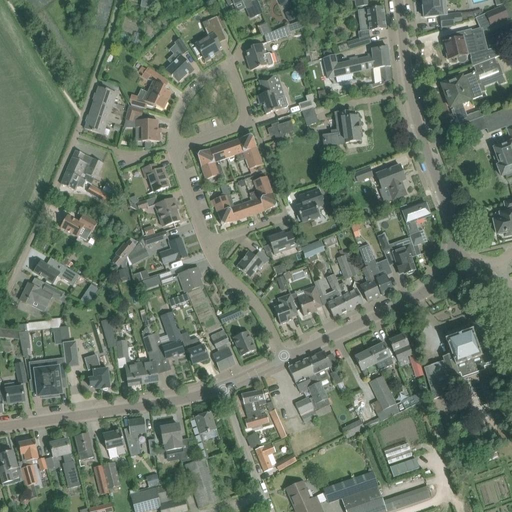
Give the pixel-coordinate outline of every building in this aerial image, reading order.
[(243,1),(246,8),(250,6),(255,17),(263,13),(258,3),(257,0),(226,0),(229,6),(233,4),(234,5),(243,1)] [(360,0),(360,1),(355,2),(357,9),(371,6),(370,0),(360,0)] [(474,19),(478,17),(483,15),(481,10),(473,12),(461,14),(461,13),(448,15),(445,0),(422,0),(424,18),(440,16),(442,27),(455,26),(454,23),(462,22),(474,19)] [(504,6),(483,15),(478,17),(483,29),(509,18),(506,11),(511,8),(510,4),(504,6)] [(383,7),(366,10),(358,11),(361,33),(386,29),(383,7)] [(293,10),(286,14),(289,22),(297,19),(293,10)] [(212,24),(216,34),(223,31),(217,17),(208,21),(210,26),(212,24)] [(271,33),(264,35),(267,43),(279,39),(291,36),(290,33),(303,28),(301,21),(287,26),(272,33),(271,33)] [(449,60),(451,60),(458,58),(458,59),(458,60),(458,61),(459,61),(459,62),(460,62),(461,63),(462,63),(463,63),(464,62),(465,62),(465,61),(466,60),(466,59),(466,58),(465,56),(467,55),(470,55),(471,58),(470,58),(473,67),(508,53),(509,52),(508,50),(508,48),(506,46),(504,45),(502,44),(500,44),(498,44),(496,45),(494,46),(493,48),(492,49),(477,53),(471,30),(453,35),(447,37),(447,41),(444,42),(449,60)] [(195,45),(200,53),(205,61),(220,53),(216,47),(220,45),(221,47),(221,46),(214,34),(195,45)] [(362,38),(348,43),(350,50),(365,45),(362,38)] [(175,43),(183,55),(189,51),(181,39),(175,43)] [(269,53),(267,54),(266,54),(263,44),(251,48),(251,50),(246,52),(249,61),(247,61),(249,70),(251,71),(267,66),(269,67),(273,66),(274,64),(271,54),(269,53)] [(336,55),(324,59),(325,67),(328,79),(372,69),(380,68),(382,82),(382,83),(384,83),(392,82),(388,48),(378,49),(372,50),(372,54),(368,55),(368,58),(354,61),(353,59),(350,59),(350,62),(338,64),(336,55)] [(318,60),(316,53),(310,55),(312,62),(318,60)] [(181,56),(166,71),(172,77),(173,76),(179,82),(188,73),(190,75),(194,71),(188,64),(181,56)] [(452,107),(462,104),(483,96),(479,85),(504,76),(499,64),(442,85),(451,108),(452,107)] [(148,68),(142,77),(148,80),(154,72),(148,68)] [(261,106),(263,106),(266,115),(288,107),(285,96),(279,98),(273,77),(260,81),(264,94),(258,96),(260,104),(261,106)] [(156,107),(164,110),(171,94),(164,90),(165,87),(154,82),(144,101),(142,100),(143,100),(137,97),(131,96),(129,102),(131,106),(146,110),(147,106),(154,108),(154,106),(156,107)] [(94,100),(94,102),(112,108),(117,93),(108,90),(99,87),(96,94),(95,94),(93,100),(94,100)] [(307,101),(299,104),(301,112),(316,107),(312,95),(306,97),(307,101)] [(94,102),(89,115),(108,121),(112,108),(94,102)] [(462,104),(452,107),(459,126),(469,123),(485,117),(482,110),(467,116),(462,104)] [(506,126),(509,133),(511,131),(511,106),(483,118),(488,133),(506,126)] [(129,107),(126,121),(133,123),(135,116),(141,118),(143,111),(129,107)] [(335,114),(337,123),(338,131),(331,132),(332,136),(324,137),(325,146),(351,143),(361,141),(361,139),(363,137),(362,133),(359,132),(359,126),(361,123),(360,120),(357,118),(357,116),(350,117),(349,112),(335,114)] [(108,121),(89,115),(89,116),(88,116),(86,122),(87,123),(85,129),(103,135),(108,121)] [(304,119),(307,127),(318,123),(316,115),(304,119)] [(138,142),(142,142),(160,142),(160,134),(161,134),(161,129),(158,129),(158,121),(136,121),(136,128),(138,128),(138,142)] [(269,130),(271,138),(276,137),(277,139),(282,137),(282,135),(293,131),(291,122),(279,126),(278,124),(273,126),(273,128),(269,130)] [(511,131),(509,133),(511,142),(494,148),(498,160),(495,161),(501,176),(505,175),(507,180),(511,178),(511,131)] [(252,135),(239,139),(243,152),(257,148),(252,135)] [(239,139),(222,145),(227,158),(236,155),(238,162),(243,161),(240,154),(243,152),(239,139)] [(222,145),(197,154),(214,163),(227,158),(222,145)] [(257,148),(243,152),(240,154),(243,161),(246,160),(249,170),(253,168),(263,165),(257,148)] [(76,151),(68,167),(94,180),(95,178),(96,179),(104,164),(84,155),(76,151)] [(214,163),(197,154),(206,180),(217,176),(219,182),(225,180),(220,165),(216,167),(214,163)] [(142,169),(146,178),(146,179),(148,178),(149,181),(151,181),(155,192),(169,187),(165,176),(166,175),(164,168),(158,170),(156,164),(142,169)] [(400,165),(390,169),(376,174),(382,189),(388,187),(393,201),(398,199),(407,195),(402,182),(406,180),(400,165)] [(94,180),(68,167),(66,171),(61,185),(75,191),(77,186),(82,188),(86,181),(92,185),(94,180)] [(355,175),(358,183),(373,177),(369,169),(355,175)] [(257,191),(254,192),(256,200),(260,199),(273,194),(267,177),(254,181),(257,191)] [(247,186),(245,180),(238,182),(241,188),(247,186)] [(102,191),(117,199),(121,191),(107,183),(102,191)] [(215,207),(222,226),(230,208),(229,205),(233,203),(227,185),(221,187),(225,196),(213,200),(215,207)] [(88,192),(109,205),(113,198),(91,186),(88,192)] [(320,217),(317,207),(324,205),(319,190),(299,197),(302,205),(296,207),(299,215),(297,217),(299,221),(301,222),(302,223),(320,217)] [(252,201),(243,204),(247,217),(264,212),(260,199),(256,200),(254,192),(249,194),(252,201)] [(277,207),(273,194),(260,199),(264,212),(277,207)] [(174,199),(155,206),(163,227),(180,221),(179,219),(180,218),(178,213),(177,212),(175,206),(177,205),(174,199)] [(507,212),(499,214),(497,215),(497,217),(493,218),(495,226),(493,228),(495,232),(497,233),(497,234),(504,233),(505,235),(511,233),(511,200),(504,203),(507,212)] [(137,204),(130,207),(137,211),(139,210),(139,211),(146,209),(149,208),(147,201),(137,204)] [(409,236),(410,238),(413,247),(427,242),(423,231),(419,232),(415,221),(430,215),(426,203),(411,208),(410,208),(409,208),(408,207),(407,206),(406,205),(400,208),(402,213),(402,212),(406,224),(405,224),(410,236),(409,236)] [(230,208),(222,226),(247,217),(243,204),(230,208)] [(78,238),(78,237),(86,242),(91,233),(92,233),(97,223),(83,215),(79,222),(67,216),(61,228),(78,238)] [(147,246),(168,239),(166,232),(156,235),(142,240),(128,258),(132,266),(149,257),(145,248),(147,246)] [(268,238),(272,248),(274,255),(297,247),(292,232),(285,234),(284,233),(268,238)] [(334,235),(323,240),(326,247),(337,242),(334,235)] [(378,238),(383,252),(390,249),(384,235),(378,238)] [(416,256),(413,247),(410,238),(409,238),(412,246),(393,253),(397,264),(396,264),(399,274),(404,273),(405,274),(407,273),(409,275),(413,273),(414,271),(415,271),(413,264),(411,258),(416,256),(416,257),(416,256)] [(169,243),(171,249),(159,253),(163,265),(178,260),(187,256),(181,239),(169,243)] [(114,259),(112,262),(118,267),(124,260),(133,250),(135,247),(128,241),(126,244),(125,243),(116,254),(118,255),(114,259)] [(302,249),(305,257),(324,250),(320,241),(302,249)] [(359,249),(362,255),(371,252),(369,245),(359,249)] [(351,250),(343,253),(352,277),(360,274),(351,250)] [(265,265),(269,260),(259,252),(255,257),(249,252),(237,268),(250,278),(258,268),(261,269),(264,265),(265,265)] [(362,255),(363,261),(366,268),(369,267),(376,281),(378,287),(382,296),(394,291),(389,280),(388,281),(385,271),(379,273),(376,266),(371,252),(362,255)] [(352,277),(343,253),(336,255),(338,259),(337,259),(345,280),(352,277)] [(34,273),(53,285),(59,276),(74,286),(75,284),(81,288),(86,280),(51,259),(46,266),(41,262),(34,273)] [(369,267),(366,268),(363,269),(368,284),(361,287),(363,293),(367,302),(380,296),(374,282),(376,281),(369,267)] [(119,270),(121,282),(130,280),(128,268),(119,270)] [(198,268),(189,271),(179,275),(185,293),(203,286),(199,276),(201,275),(198,268)] [(166,273),(159,276),(163,286),(175,282),(171,271),(166,273)] [(289,273),(283,275),(286,281),(292,279),(289,273)] [(279,287),(285,285),(283,277),(276,280),(279,287)] [(319,297),(322,306),(327,305),(334,318),(348,311),(337,287),(332,290),(337,299),(329,303),(326,295),(327,295),(322,280),(314,283),(315,287),(319,297)] [(339,286),(337,287),(348,311),(363,304),(356,290),(349,293),(344,283),(339,285),(339,286)] [(46,284),(42,292),(37,289),(28,284),(20,301),(32,306),(34,302),(47,308),(52,297),(66,304),(67,295),(46,284)] [(85,295),(81,300),(88,305),(91,299),(98,289),(91,285),(85,295)] [(316,309),(322,306),(319,297),(315,287),(303,291),(305,298),(298,300),(300,307),(304,317),(317,312),(316,309)] [(187,294),(169,301),(171,307),(189,301),(187,294)] [(291,295),(288,296),(278,299),(280,306),(274,308),(280,325),(293,321),(292,318),(298,316),(295,306),(291,295)] [(230,312),(219,317),(222,325),(233,320),(242,316),(239,308),(230,312)] [(161,316),(168,336),(170,341),(175,356),(184,353),(186,353),(180,335),(179,332),(173,312),(161,316)] [(111,319),(100,322),(102,330),(113,326),(111,319)] [(29,324),(17,325),(17,331),(18,331),(18,332),(19,333),(29,332),(29,324)] [(150,337),(153,336),(152,335),(151,330),(150,327),(148,326),(146,326),(147,329),(146,329),(143,335),(144,339),(150,337)] [(59,328),(59,329),(60,335),(61,341),(69,340),(68,327),(59,328)] [(4,329),(0,328),(0,337),(20,339),(19,334),(19,333),(18,332),(18,331),(17,331),(4,329)] [(446,339),(446,341),(447,340),(451,354),(443,357),(444,361),(424,368),(433,399),(452,393),(450,385),(452,384),(452,382),(461,379),(460,376),(461,376),(462,378),(485,370),(483,364),(484,364),(496,360),(489,340),(477,345),(473,331),(472,330),(471,330),(471,331),(447,339),(446,339)] [(213,355),(220,371),(235,365),(228,348),(227,348),(226,344),(229,342),(224,331),(211,336),(216,348),(217,348),(218,352),(213,355)] [(234,339),(241,356),(256,350),(249,333),(248,332),(247,332),(237,337),(233,338),(234,339)] [(28,333),(19,334),(20,339),(22,350),(30,349),(28,333)] [(158,333),(152,335),(153,336),(161,361),(175,356),(170,341),(168,336),(160,338),(158,333)] [(188,333),(180,335),(186,353),(188,352),(193,365),(208,359),(204,347),(200,348),(197,339),(191,341),(188,333)] [(396,335),(388,339),(389,341),(393,350),(394,352),(396,358),(411,352),(408,346),(408,344),(404,335),(397,338),(396,335)] [(150,362),(140,364),(143,384),(158,382),(155,363),(161,361),(153,336),(150,337),(144,339),(149,355),(149,354),(150,362)] [(65,357),(78,355),(76,342),(64,343),(65,357)] [(117,343),(119,359),(129,358),(127,342),(121,343),(117,343)] [(369,351),(376,364),(379,371),(393,364),(390,357),(384,344),(369,351)] [(376,364),(369,351),(355,357),(362,371),(365,378),(370,376),(367,369),(376,364)] [(324,352),(306,360),(327,406),(330,405),(320,382),(319,383),(317,379),(320,377),(321,381),(328,377),(325,370),(331,367),(324,352)] [(89,379),(90,387),(95,386),(96,389),(101,389),(101,390),(103,390),(105,391),(107,391),(108,389),(110,389),(108,369),(100,370),(100,367),(97,355),(85,359),(89,370),(93,369),(94,378),(89,379)] [(411,357),(410,357),(416,377),(424,375),(418,355),(411,357)] [(327,406),(306,360),(289,368),(296,383),(301,393),(309,389),(313,398),(309,399),(309,398),(295,404),(300,414),(313,408),(311,403),(315,402),(319,410),(327,406)] [(35,362),(30,363),(32,381),(36,380),(38,397),(42,397),(42,399),(50,398),(47,369),(36,370),(35,362)] [(15,366),(19,385),(27,384),(23,364),(15,366)] [(143,384),(140,364),(125,367),(127,377),(129,387),(143,384)] [(47,369),(50,398),(59,397),(58,395),(62,394),(60,379),(64,378),(62,368),(59,368),(59,367),(47,369)] [(337,371),(331,374),(336,386),(336,385),(338,391),(345,388),(337,371)] [(379,419),(363,426),(365,430),(399,413),(400,413),(397,407),(393,398),(392,399),(382,377),(370,383),(379,402),(372,405),(379,419)] [(466,384),(473,409),(496,402),(488,377),(466,384)] [(22,388),(15,389),(14,383),(5,384),(6,390),(6,394),(8,404),(25,402),(23,392),(22,388)] [(259,406),(265,405),(262,390),(241,395),(248,419),(245,420),(247,429),(257,426),(269,423),(265,414),(260,416),(259,406)] [(405,408),(421,403),(419,395),(403,400),(405,408)] [(270,413),(276,426),(281,439),(287,437),(275,411),(270,413)] [(301,417),(304,423),(317,417),(314,411),(301,417)] [(196,427),(196,428),(192,429),(195,436),(198,435),(198,436),(195,437),(197,443),(200,442),(201,444),(197,445),(200,451),(203,450),(203,451),(200,452),(202,459),(205,458),(205,459),(200,461),(185,466),(199,509),(220,502),(220,501),(207,459),(209,458),(203,441),(218,436),(210,412),(195,417),(195,418),(188,420),(193,419),(194,421),(190,422),(192,428),(196,427)] [(124,429),(127,439),(131,458),(141,454),(138,434),(146,433),(144,419),(128,421),(129,430),(125,431),(125,429),(124,429)] [(440,419),(435,421),(438,433),(444,431),(440,419)] [(365,430),(363,426),(360,421),(342,430),(347,439),(365,430)] [(179,425),(161,428),(164,444),(166,456),(183,453),(184,455),(180,456),(181,462),(192,460),(191,451),(183,452),(181,441),(179,425)] [(107,450),(108,450),(110,459),(119,457),(119,456),(126,454),(124,446),(120,430),(103,435),(107,450)] [(259,434),(249,436),(250,448),(260,446),(259,434)] [(92,449),(91,444),(88,435),(76,438),(79,452),(81,461),(94,457),(92,449)] [(35,440),(19,443),(21,453),(21,455),(23,462),(19,463),(20,467),(23,475),(26,487),(36,484),(30,466),(32,466),(31,462),(37,460),(38,460),(36,452),(37,451),(35,440)] [(50,444),(53,453),(54,457),(63,455),(70,485),(80,482),(74,461),(72,462),(70,453),(67,440),(50,444)] [(264,446),(256,450),(265,472),(273,469),(272,467),(276,466),(279,471),(297,461),(293,455),(277,464),(272,454),(276,453),(272,444),(264,447),(264,446)] [(4,466),(0,467),(0,475),(2,484),(14,481),(13,478),(23,475),(20,467),(17,468),(15,460),(13,451),(10,451),(8,450),(3,452),(3,454),(0,454),(4,466)] [(38,460),(37,460),(39,464),(41,471),(47,470),(44,458),(38,460)] [(417,458),(390,467),(394,477),(420,469),(417,458)] [(103,466),(108,489),(120,486),(114,463),(103,466)] [(342,499),(346,511),(384,511),(386,511),(394,511),(431,500),(426,486),(383,501),(377,486),(372,472),(323,489),(328,504),(342,499)] [(157,474),(146,477),(149,488),(160,485),(157,474)] [(105,476),(97,478),(101,495),(109,493),(105,476)] [(303,482),(296,485),(287,489),(296,511),(322,511),(316,497),(310,499),(303,482)] [(146,511),(161,508),(161,511),(185,511),(187,511),(184,499),(176,501),(171,484),(131,495),(135,511),(146,511)] [(25,497),(22,498),(21,500),(22,504),(25,505),(28,504),(29,502),(28,498),(25,497)]
